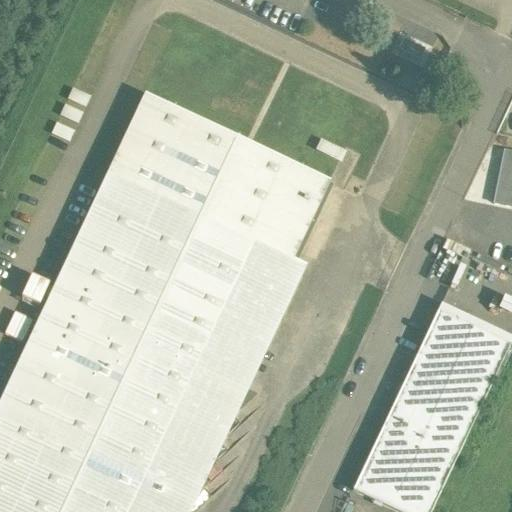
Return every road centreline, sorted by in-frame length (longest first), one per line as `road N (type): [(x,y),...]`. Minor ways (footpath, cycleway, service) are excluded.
road 1 (residential): [(304,511),(511,59)]
road 2 (residential): [(386,0),(511,59)]
